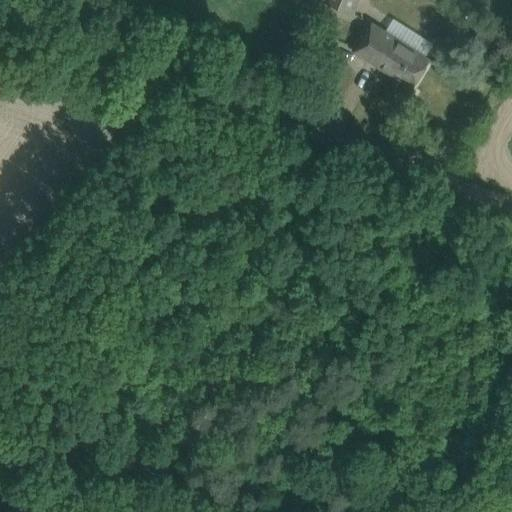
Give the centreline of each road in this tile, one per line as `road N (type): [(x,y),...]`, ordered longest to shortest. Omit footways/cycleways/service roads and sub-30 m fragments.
road 1 (unclassified): [(511,205),(0,15)]
road 2 (track): [(273,116),(40,511)]
